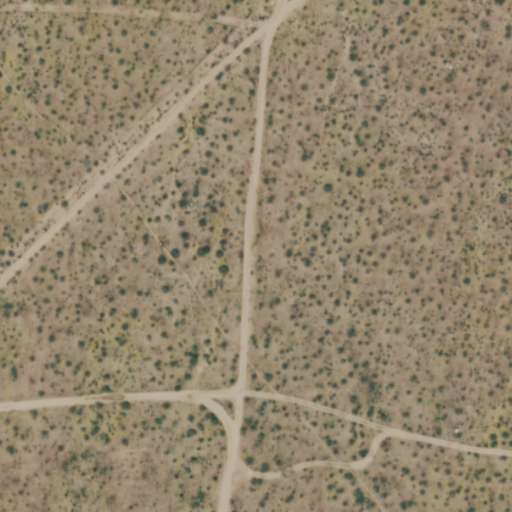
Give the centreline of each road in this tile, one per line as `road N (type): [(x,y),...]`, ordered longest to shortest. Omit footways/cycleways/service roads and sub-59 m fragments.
road 1 (track): [(0,281),(313,0)]
road 2 (track): [(0,403),(220,392),(233,417),(223,511)]
road 3 (track): [(230,399),(246,392),(283,398),(430,439),(511,447)]
road 4 (track): [(227,471),(358,462),(387,426)]
